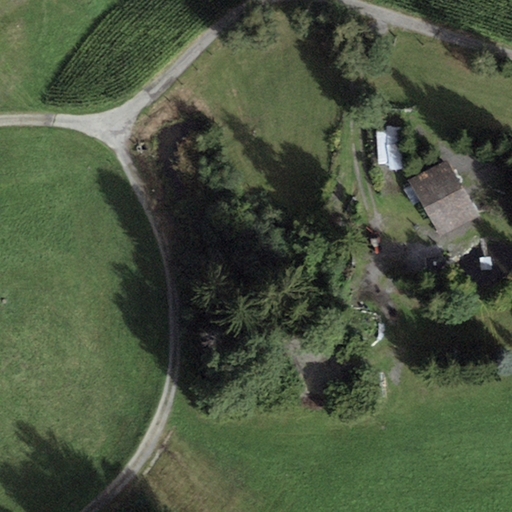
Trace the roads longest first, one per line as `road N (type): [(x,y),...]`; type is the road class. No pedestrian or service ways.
road 1 (track): [(100,511),(145,458),(175,393),(184,328),(183,271),(162,208),(109,115)]
road 2 (track): [(378,13),(354,114),(374,296)]
road 3 (track): [(258,0),(240,7),(139,102),(109,115)]
road 4 (track): [(511,56),(339,0)]
